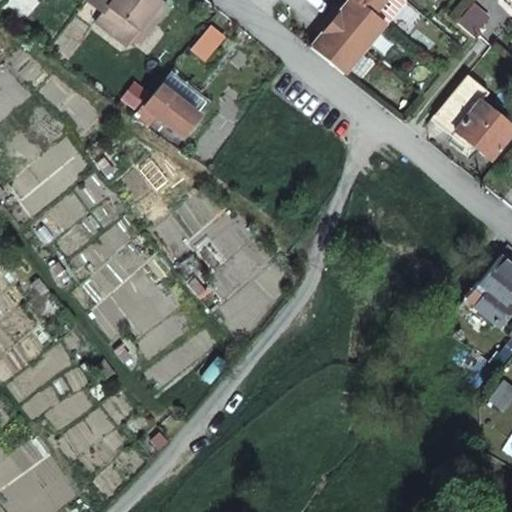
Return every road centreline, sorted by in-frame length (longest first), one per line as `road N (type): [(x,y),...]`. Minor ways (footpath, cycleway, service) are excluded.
road 1 (unknown): [(376,114),(294,310),(217,408),(114,511)]
road 2 (residential): [(511,222),(234,0)]
road 3 (unknown): [(404,136),(476,48),(444,13),(455,0)]
